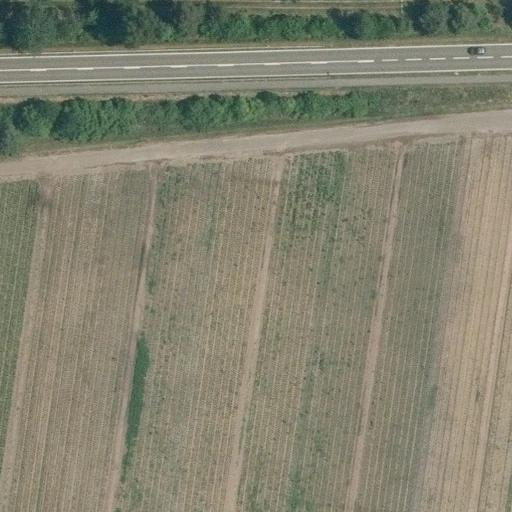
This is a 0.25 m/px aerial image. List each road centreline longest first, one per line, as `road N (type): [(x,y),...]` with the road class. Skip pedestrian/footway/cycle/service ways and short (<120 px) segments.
road 1 (track): [(0,164),(511,120)]
road 2 (tertiary): [(0,71),(511,55)]
road 3 (track): [(436,0),(0,4)]
